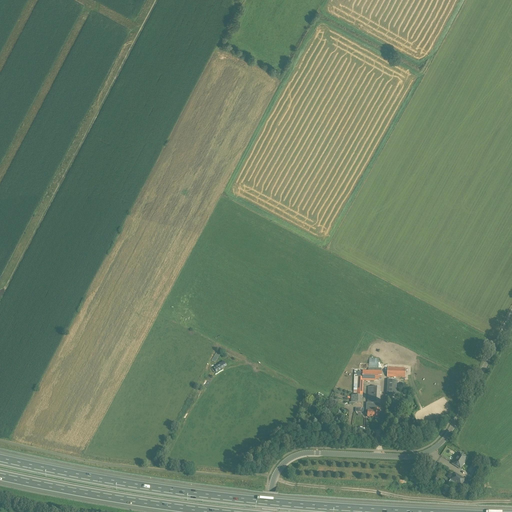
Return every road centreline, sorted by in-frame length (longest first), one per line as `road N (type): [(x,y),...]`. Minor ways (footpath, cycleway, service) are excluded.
road 1 (motorway): [(396,511),(195,495),(0,460)]
road 2 (tertiary): [(269,511),(276,471),(295,455),(404,457),(439,444),(511,314)]
road 3 (track): [(0,294),(155,0)]
road 4 (track): [(276,479),(403,498),(511,502)]
road 5 (motorway): [(0,477),(215,511)]
